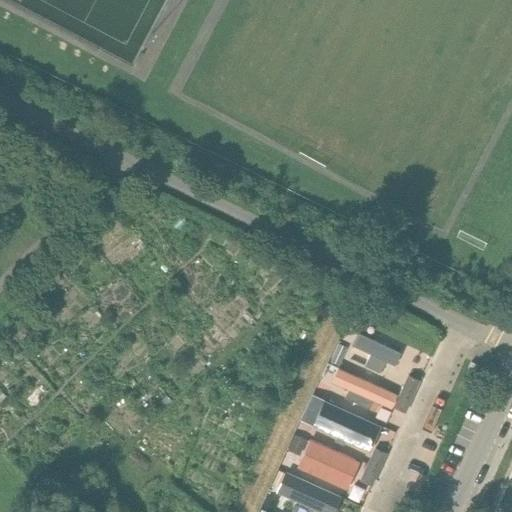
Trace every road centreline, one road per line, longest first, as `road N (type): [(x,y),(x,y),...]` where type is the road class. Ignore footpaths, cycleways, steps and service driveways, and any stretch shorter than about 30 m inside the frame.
road 1 (unclassified): [(511,346),(0,96)]
road 2 (unknown): [(464,323),(376,511)]
road 3 (residential): [(452,511),(511,380)]
